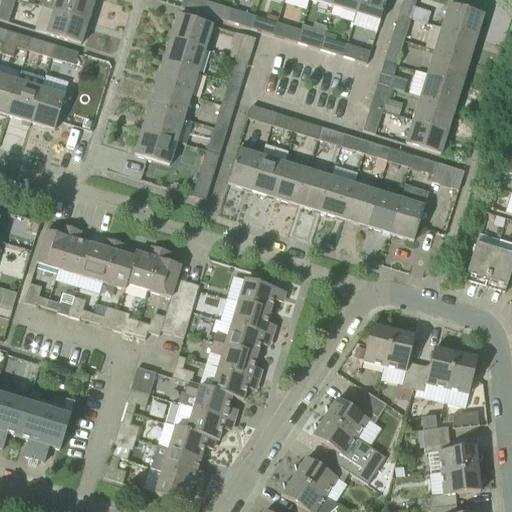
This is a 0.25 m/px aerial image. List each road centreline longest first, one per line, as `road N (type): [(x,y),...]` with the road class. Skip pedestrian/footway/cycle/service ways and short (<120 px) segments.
road 1 (residential): [(0,176),(387,295)]
road 2 (residential): [(387,295),(336,331),(227,511)]
road 3 (unknown): [(79,511),(118,370),(105,349),(23,322)]
road 4 (residential): [(387,295),(477,320),(495,344),(511,448)]
